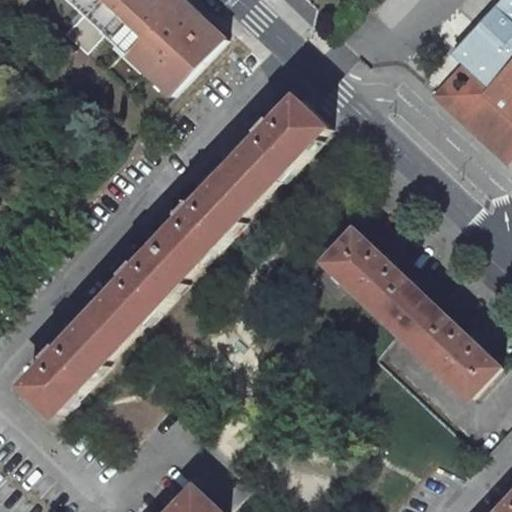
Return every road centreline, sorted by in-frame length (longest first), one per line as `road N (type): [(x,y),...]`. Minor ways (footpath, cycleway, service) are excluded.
road 1 (tertiary): [(241,0),(511,252)]
road 2 (unknown): [(511,416),(500,430),(475,434),(400,367)]
